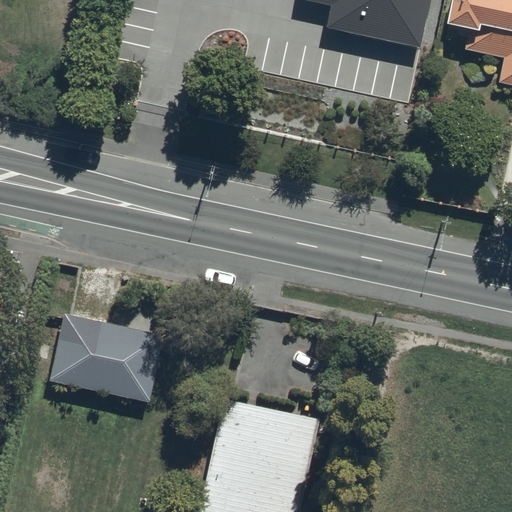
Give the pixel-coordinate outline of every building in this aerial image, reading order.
[(418,45),(426,0),(318,0),(329,2),(324,26),(418,45)] [(511,82),(511,0),(446,0),(443,18),(450,20),(447,33),(467,37),(464,48),(502,56),(497,79),(511,82)] [(165,329),(60,307),(48,364),(152,386),(165,329)] [(0,438),(12,382),(0,379),(0,438)] [(284,511),(308,404),(227,387),(200,511),(284,511)]
